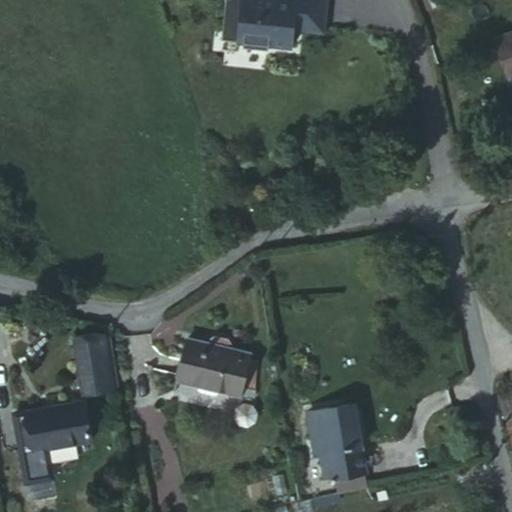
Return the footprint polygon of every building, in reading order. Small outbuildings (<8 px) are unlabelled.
[(326,33),(327,0),(223,0),(221,41),(291,45),(292,31),(326,33)] [(376,8),(372,0),(350,0),(357,16),(376,8)] [(511,20),(497,26),(511,64),(511,20)] [(359,95),(340,97),(342,124),(365,121),(359,95)] [(342,124),(340,97),(260,110),(264,137),(342,124)] [(104,337),(115,391),(143,385),(131,332),(104,337)] [(203,370),(195,411),(257,422),(264,381),(203,370)] [(361,458),(397,451),(384,381),(341,389),(348,433),(357,431),(361,458)] [(54,413),(61,454),(122,443),(115,401),(54,413)] [(361,458),(363,470),(399,461),(397,451),(361,458)]
